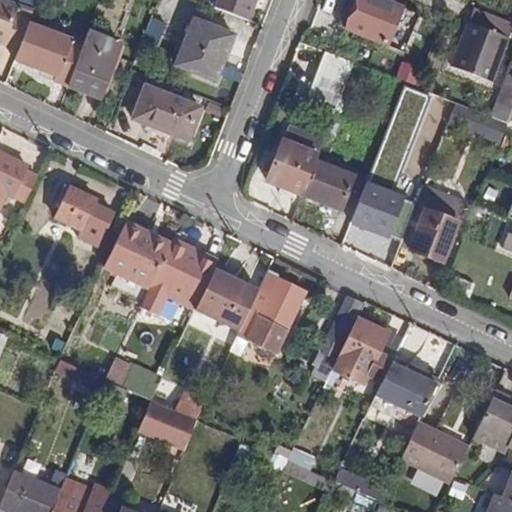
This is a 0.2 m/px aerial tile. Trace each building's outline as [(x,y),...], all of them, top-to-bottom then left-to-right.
[(0,0),(0,42),(18,50),(28,24),(33,10),(7,0),(0,0)] [(215,0),(213,7),(249,21),(257,0),(215,0)] [(346,30),(358,0),(348,0),(338,26),(346,30)] [(419,14),(382,0),(358,0),(346,30),(404,52),(419,14)] [(511,29),(511,25),(474,11),(451,67),(491,83),(511,29)] [(157,45),(166,24),(152,18),(143,39),(157,45)] [(235,36),(193,19),(175,66),(216,82),(235,36)] [(67,86),(83,46),(28,24),(18,50),(14,59),(60,77),(57,82),(67,86)] [(83,46),(67,86),(100,99),(121,44),(88,32),(83,46)] [(354,64),(324,52),(307,95),(337,107),(354,64)] [(418,81),(420,66),(402,64),(400,79),(418,81)] [(200,108),(145,86),(132,119),(188,142),(200,108)] [(507,123),(455,103),(449,118),(501,139),(507,123)] [(413,111),(397,104),(374,164),(390,171),(413,111)] [(267,182),(302,196),(316,161),(324,140),(289,125),(267,182)] [(511,139),(505,137),(501,149),(508,153),(511,143),(511,139)] [(28,166),(0,152),(0,190),(6,194),(13,197),(14,195),(27,168),(28,166)] [(353,176),(316,161),(302,196),(340,211),(353,176)] [(39,174),(27,168),(14,195),(26,201),(39,174)] [(403,199),(366,184),(351,223),(387,238),(403,199)] [(70,225),(85,194),(71,187),(56,218),(70,225)] [(441,216),(449,196),(433,190),(425,210),(441,216)] [(85,194),(70,225),(82,232),(97,200),(85,194)] [(441,216),(425,210),(416,235),(415,237),(410,251),(443,264),(459,223),(441,216)] [(104,269),(149,291),(171,244),(126,223),(104,269)] [(415,237),(416,235),(405,231),(399,247),(410,251),(415,237)] [(511,233),(509,233),(503,249),(511,252),(511,233)] [(149,291),(142,306),(160,315),(169,296),(196,309),(196,308),(199,301),(213,273),(218,262),(173,240),(171,244),(149,291)] [(270,271),(258,295),(239,334),(231,351),(241,356),(249,341),(277,354),(307,294),(278,280),(280,277),(270,271)] [(194,311),(239,334),(258,295),(213,273),(199,301),(196,308),(196,309),(194,311)] [(317,361),(332,369),(339,355),(357,317),(363,304),(348,297),(317,361)] [(369,370),(379,352),(389,333),(357,317),(339,355),(369,370)] [(394,359),(382,384),(366,416),(391,429),(403,404),(398,401),(425,347),(429,337),(409,327),(394,359)] [(425,347),(398,401),(403,404),(430,349),(425,347)] [(379,352),(369,370),(366,376),(382,384),(394,359),(379,352)] [(339,355),(332,369),(363,384),(366,376),(369,370),(339,355)] [(101,372),(109,375),(115,362),(106,358),(101,372)] [(61,361),(55,374),(87,389),(93,376),(61,361)] [(129,390),(106,380),(98,400),(120,410),(129,390)] [(510,398),(496,391),(472,440),(506,455),(509,448),(511,449),(511,473),(502,497),(496,495),(488,511),(511,511),(511,407),(507,405),(510,398)] [(196,414),(201,404),(187,397),(183,408),(196,414)] [(197,420),(151,400),(138,431),(185,450),(197,420)] [(469,447),(419,422),(401,460),(451,485),(469,447)] [(311,470),(316,460),(295,450),(290,460),(311,470)] [(280,457),(275,470),(283,474),(284,472),(288,461),(280,457)] [(335,482),(288,461),(284,472),(330,494),(335,482)] [(0,506),(0,508),(10,511),(53,511),(61,492),(14,472),(0,506)] [(354,508),(370,511),(374,511),(382,484),(340,474),(337,483),(359,488),(354,508)] [(65,486),(61,492),(53,511),(107,511),(109,503),(110,490),(71,475),(65,486)]
